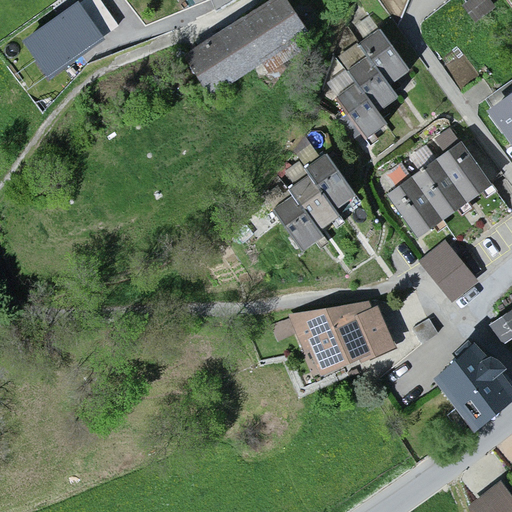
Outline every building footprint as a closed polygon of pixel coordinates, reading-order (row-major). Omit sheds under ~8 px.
[(83,0),(77,0),(22,39),(49,75),(106,33),(83,0)] [(285,0),(268,0),(181,56),(208,98),(308,34),(285,0)] [(464,0),(462,2),(475,19),(496,3),(493,0),(464,0)] [(414,70),(385,25),(336,57),(350,78),(322,96),(352,142),(383,122),(375,109),(401,93),(394,83),(414,70)] [(511,95),(484,116),(511,153),(511,95)] [(494,179),(461,135),(385,191),(419,236),(494,179)] [(265,206),(299,252),(327,231),(320,221),(362,190),(329,145),(280,181),(287,190),(265,206)] [(416,259),(453,299),(479,279),(444,237),(416,259)] [(389,286),(254,325),(263,355),(301,343),(311,378),(407,350),(389,286)] [(511,305),(489,321),(504,343),(511,337),(511,305)] [(511,390),(475,345),(435,378),(470,425),(511,393),(511,390)] [(511,511),(511,490),(504,477),(462,500),(468,511),(511,511)]
